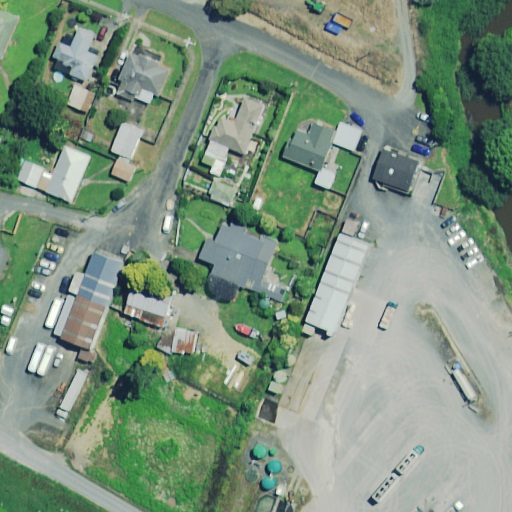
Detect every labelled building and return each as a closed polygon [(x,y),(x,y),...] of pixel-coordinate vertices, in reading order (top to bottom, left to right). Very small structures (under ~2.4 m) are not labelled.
[(21,19),(0,10),(0,58),(3,60),(21,19)] [(68,65),(75,68),(72,76),(88,82),(99,52),(89,49),(95,35),(80,29),(73,48),(62,43),(56,58),(60,60),(53,77),(62,80),(68,65)] [(172,68),(131,53),(117,95),(135,101),(136,98),(151,104),(155,95),(162,97),(172,68)] [(95,95),(74,87),(67,104),(88,113),(95,95)] [(232,150),(246,155),(265,107),(246,99),(236,124),(221,118),(211,142),(203,163),(214,167),(211,173),(221,177),(232,150)] [(337,173),(323,168),(332,143),(355,152),(362,131),(341,123),(337,133),(313,123),(309,135),(297,130),(292,143),(290,142),(284,158),(321,172),(316,185),(331,190),(337,173)] [(144,132),(124,124),(113,152),(132,160),(144,132)] [(156,144),(158,134),(146,131),(143,140),(156,144)] [(92,157),(67,147),(56,174),(26,162),(18,180),(73,203),(92,157)] [(419,162),(383,150),(373,179),(409,192),(419,162)] [(137,167),(119,159),(112,175),(130,183),(137,167)] [(214,180),(208,193),(212,195),(211,199),(243,214),(251,197),(214,180)] [(278,244),(224,221),(215,243),(208,240),(200,259),(217,266),(213,275),(282,303),(288,289),(263,279),(278,244)] [(369,234),(339,223),(306,316),(336,327),(369,234)] [(89,345),(124,258),(94,246),(59,333),(89,345)] [(0,282),(2,283),(12,259),(0,254),(0,282)] [(173,305),(134,291),(126,315),(143,321),(165,328),(173,305)] [(167,329),(167,332),(163,331),(159,350),(163,350),(163,352),(193,358),(197,334),(167,329)]
